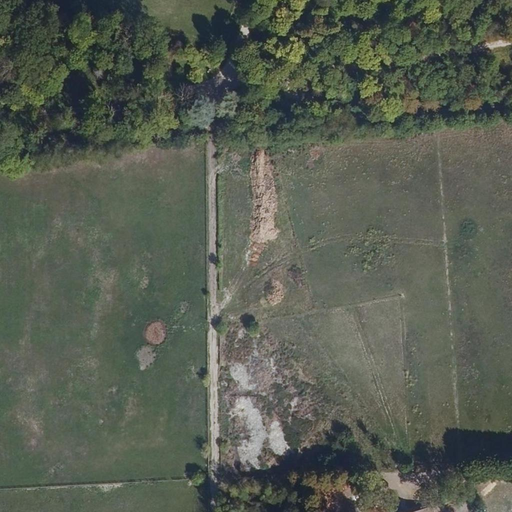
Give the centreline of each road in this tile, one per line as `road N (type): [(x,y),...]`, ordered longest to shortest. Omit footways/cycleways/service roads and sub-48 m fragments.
road 1 (track): [(511,111),(207,132),(0,158)]
road 2 (track): [(211,132),(215,511)]
